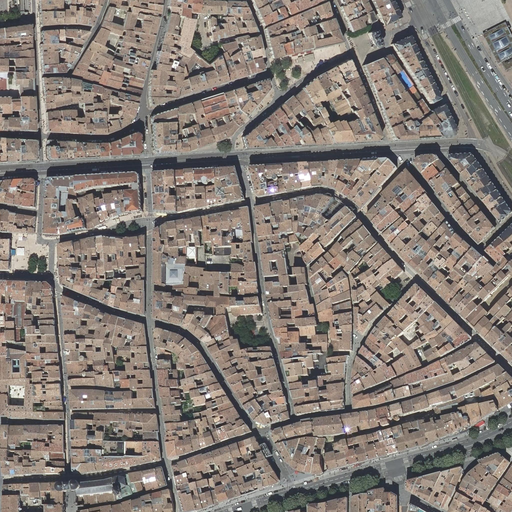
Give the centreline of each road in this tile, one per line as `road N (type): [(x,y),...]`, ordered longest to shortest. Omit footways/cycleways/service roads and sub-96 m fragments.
road 1 (residential): [(295,420),(266,315),(251,203)]
road 2 (residential): [(0,480),(103,475),(166,462)]
road 3 (residential): [(349,411),(460,382),(501,359)]
road 4 (residential): [(261,431),(202,347),(149,321)]
road 5 (residential): [(349,411),(354,354),(417,278)]
road 6 (tertiary): [(242,163),(387,154)]
road 7 (residential): [(149,321),(166,462)]
road 8 (residential): [(40,136),(33,0)]
road 9 (residential): [(270,73),(143,116)]
road 10 (secondary): [(511,421),(394,462)]
